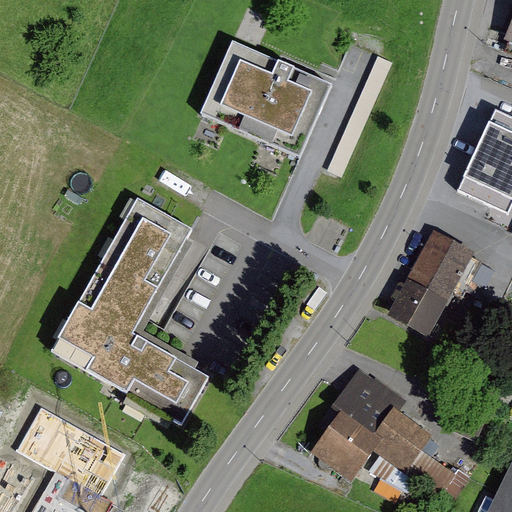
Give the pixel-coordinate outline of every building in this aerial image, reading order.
[(199,113),(298,156),(330,84),(231,41),(199,113)] [(511,177),(511,121),(484,110),(459,167),(508,188),(511,177)] [(355,141),(344,137),(336,163),(347,167),(355,141)] [(49,351),(179,425),(206,377),(129,333),(188,230),(135,199),(49,351)] [(476,258),(435,232),(386,312),(427,337),(476,258)] [(459,479),(417,447),(427,436),(397,413),(405,402),(364,370),(333,409),(341,415),(315,449),(351,477),(372,449),(399,470),(405,464),(446,496),(459,479)] [(511,511),(511,462),(487,511),(511,511)]
